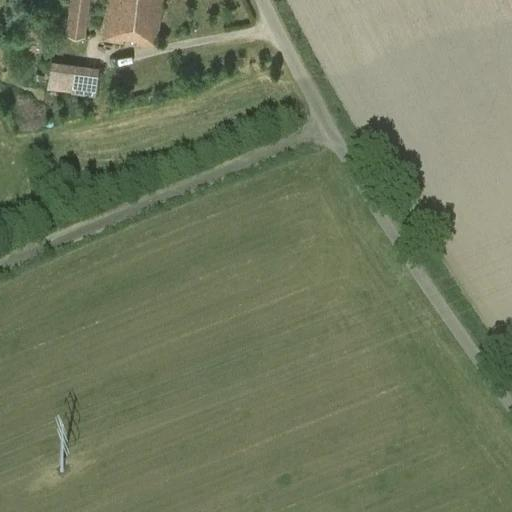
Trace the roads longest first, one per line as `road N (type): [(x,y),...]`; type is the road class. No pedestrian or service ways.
road 1 (unclassified): [(0,271),(326,126)]
road 2 (unclassified): [(511,412),(326,126)]
road 3 (unclassified): [(326,126),(262,0)]
